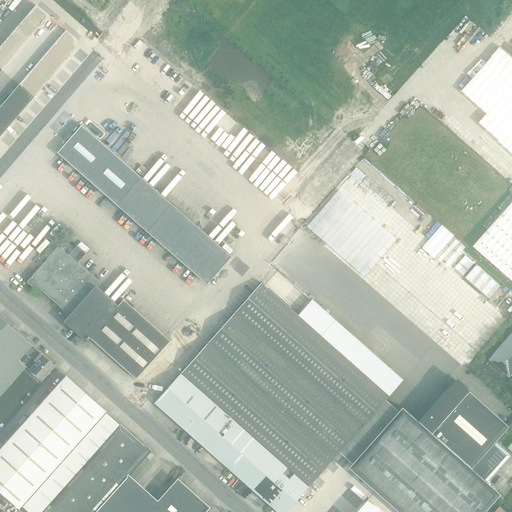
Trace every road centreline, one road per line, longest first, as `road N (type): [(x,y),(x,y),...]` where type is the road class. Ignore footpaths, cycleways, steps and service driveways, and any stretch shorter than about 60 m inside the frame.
road 1 (unclassified): [(377,119),(127,406)]
road 2 (unknown): [(210,310),(18,144)]
road 3 (unclassified): [(0,166),(141,0)]
road 4 (unclassified): [(238,0),(377,119)]
road 5 (tertiary): [(127,406),(0,292)]
road 6 (unclassified): [(484,0),(377,119)]
road 7 (tertiary): [(244,511),(127,406)]
